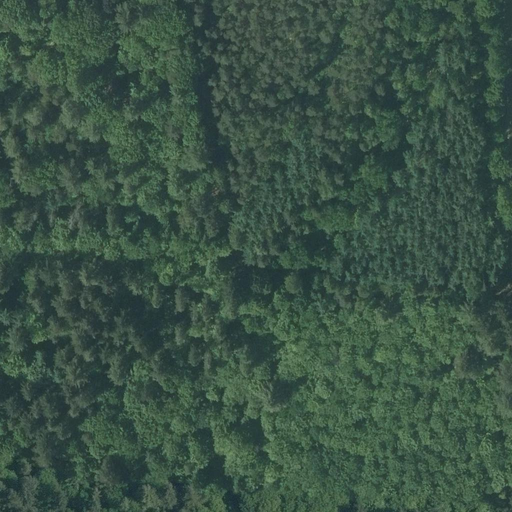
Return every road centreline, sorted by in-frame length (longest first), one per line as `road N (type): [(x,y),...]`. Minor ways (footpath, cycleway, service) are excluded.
road 1 (track): [(133,0),(224,217),(262,359)]
road 2 (track): [(224,217),(0,212)]
road 3 (track): [(262,359),(296,511)]
